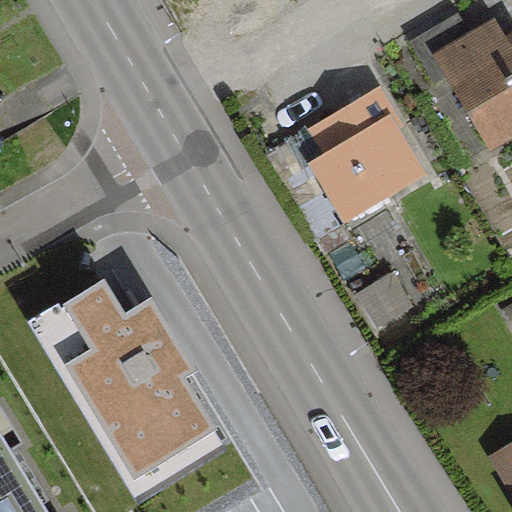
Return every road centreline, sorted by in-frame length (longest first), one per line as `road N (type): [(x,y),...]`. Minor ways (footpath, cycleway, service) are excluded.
road 1 (residential): [(174,133),(400,511)]
road 2 (residential): [(0,231),(174,133)]
road 3 (residential): [(94,0),(174,133)]
